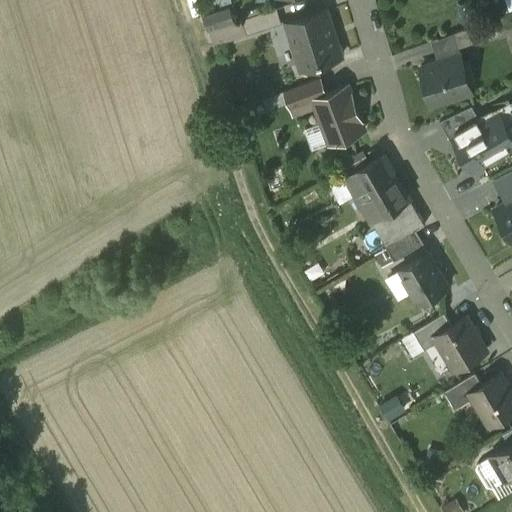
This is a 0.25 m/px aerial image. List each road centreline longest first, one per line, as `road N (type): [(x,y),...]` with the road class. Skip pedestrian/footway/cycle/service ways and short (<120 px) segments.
road 1 (track): [(182,0),(250,196),(331,372),(409,511)]
road 2 (residential): [(511,328),(418,151),(359,0)]
